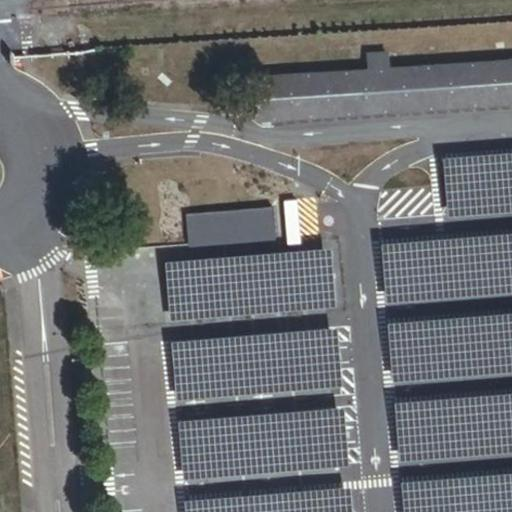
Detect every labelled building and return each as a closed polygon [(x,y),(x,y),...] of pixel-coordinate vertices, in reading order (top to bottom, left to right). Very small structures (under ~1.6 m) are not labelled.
[(511,104),(511,61),(386,70),(385,55),(364,56),(365,72),(254,80),(257,122),(511,104)] [(511,152),(441,158),(446,215),(511,209),(511,152)] [(271,208),(184,216),(188,256),(275,247),(271,208)] [(511,291),(511,231),(379,242),(388,302),(511,291)] [(330,247),(164,263),(169,321),(335,306),(330,247)] [(511,310),(385,321),(391,388),(511,377),(511,310)] [(336,325),(170,340),(175,399),(342,383),(336,325)] [(511,389),(389,399),(395,466),(511,455),(511,389)] [(340,407),(174,422),(180,480),(346,465),(340,407)] [(511,511),(511,473),(402,482),(404,511),(511,511)] [(353,511),(351,484),(185,499),(185,511),(353,511)]
